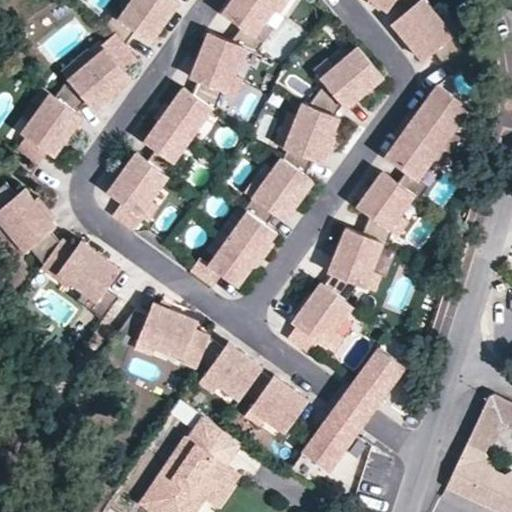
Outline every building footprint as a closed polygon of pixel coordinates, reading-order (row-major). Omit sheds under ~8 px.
[(165,11),(170,3),(176,8),(181,2),(178,0),(140,0),(134,9),(128,4),(120,16),(114,12),(107,22),(115,32),(125,44),(136,30),(152,41),(171,15),(165,11)] [(134,9),(140,0),(131,0),(128,4),(134,9)] [(233,0),(238,3),(233,10),(227,6),(222,12),(242,26),(232,40),(247,46),(257,50),(274,26),(267,21),(261,16),(269,5),(275,9),(281,0),(233,0)] [(233,10),(238,3),(233,0),(230,0),(227,6),(233,10)] [(279,12),(287,0),(281,0),(275,9),(279,12)] [(382,6),(385,0),(375,0),(374,0),(373,0),(371,4),(380,10),(383,6),(382,6)] [(374,0),(375,0),(385,0),(382,6),(383,6),(388,10),(395,0),(399,0),(407,9),(418,0),(374,0)] [(455,34),(462,27),(450,13),(443,19),(437,24),(428,13),(433,8),(426,0),(418,0),(407,9),(392,22),(423,60),(434,51),(443,62),(464,45),(455,34)] [(171,15),(176,8),(170,3),(165,11),(171,15)] [(267,21),(275,9),(269,5),(261,16),(267,21)] [(443,19),(433,8),(428,13),(437,24),(443,19)] [(247,46),(232,40),(209,30),(197,61),(204,64),(200,72),(193,69),(191,76),(198,79),(193,92),(214,107),(216,109),(223,89),(238,95),(244,77),(236,74),(229,71),(234,57),(241,60),(247,46)] [(107,99),(132,78),(125,70),(138,59),(125,44),(115,32),(103,43),(106,46),(94,56),(99,62),(87,72),(76,59),(63,70),(68,77),(56,96),(77,111),(86,99),(95,109),(100,104),(96,99),(102,93),(107,99)] [(359,97),(385,76),(358,45),(346,55),(351,61),(339,71),(335,65),(328,57),(315,69),(325,82),(309,103),(335,114),(343,103),(347,108),(353,103),(348,97),(355,92),(359,97)] [(453,74),(474,57),(464,45),(443,62),(453,74)] [(99,62),(94,56),(88,49),(76,59),(87,72),(99,62)] [(339,71),(351,61),(346,55),(335,65),(339,71)] [(236,74),(241,60),(234,57),(229,71),(236,74)] [(200,72),(204,64),(197,61),(193,69),(200,72)] [(471,107),(438,83),(420,108),(426,112),(421,119),(415,115),(411,121),(451,150),(461,137),(453,131),(447,127),(456,115),(462,119),(471,107)] [(174,162),(214,107),(193,92),(184,85),(169,106),(175,111),(170,117),(166,123),(160,118),(144,140),(156,149),(148,159),(168,173),(175,163),(174,162)] [(64,144),(74,129),(68,125),(73,118),(79,122),(80,121),(84,116),(77,111),(56,96),(43,86),(32,101),(40,107),(46,111),(37,123),(31,119),(21,132),(26,135),(17,148),(39,163),(48,151),(55,156),(64,144)] [(359,97),(355,92),(348,97),(353,103),(359,97)] [(107,99),(102,93),(96,99),(100,104),(107,99)] [(329,147),(335,130),(341,116),(335,114),(309,103),(303,101),(297,114),(304,117),(298,131),(292,128),(283,124),(275,143),(288,148),(284,158),(306,174),(312,158),(323,162),(325,155),(318,152),(322,144),(329,147)] [(170,117),(175,111),(169,106),(164,112),(170,117)] [(37,123),(46,111),(40,107),(31,119),(37,123)] [(421,119),(426,112),(420,108),(415,115),(421,119)] [(166,123),(170,117),(164,112),(160,118),(166,123)] [(298,131),(304,117),(297,114),(292,128),(298,131)] [(453,131),(462,119),(456,115),(447,127),(453,131)] [(84,124),(80,121),(79,122),(73,118),(68,125),(74,129),(64,144),(68,147),(84,124)] [(415,175),(429,156),(433,159),(441,165),(451,150),(411,121),(406,127),(412,132),(407,139),(401,135),(385,156),(407,171),(399,182),(412,191),(416,194),(420,197),(429,185),(419,178),(415,175)] [(407,139),(412,132),(406,127),(401,135),(407,139)] [(330,157),(340,132),(335,130),(329,147),(325,155),(330,157)] [(325,155),(329,147),(322,144),(318,152),(325,155)] [(168,173),(148,159),(137,151),(117,178),(124,182),(119,189),(112,185),(108,191),(122,201),(114,213),(136,229),(144,217),(149,220),(159,206),(151,200),(145,196),(154,184),(160,188),(170,175),(168,173)] [(295,207),(315,180),(306,174),(284,158),(281,156),(273,168),(279,173),(270,185),(264,181),(257,176),(245,191),(253,196),(245,207),(248,209),(267,223),(275,213),(286,220),(290,214),(284,210),(289,203),(295,207)] [(419,178),(433,159),(429,156),(415,175),(419,178)] [(270,185),(279,173),(273,168),(264,181),(270,185)] [(401,214),(397,211),(412,191),(399,182),(382,170),(368,191),(367,192),(373,196),(368,204),(362,199),(361,200),(357,206),(370,215),(363,233),(384,241),(388,243),(393,231),(398,235),(409,220),(401,214)] [(119,189),(124,182),(117,178),(112,185),(119,189)] [(41,217),(46,212),(35,198),(25,187),(17,193),(7,181),(0,186),(0,220),(3,224),(14,238),(5,245),(17,259),(30,248),(44,263),(60,241),(51,230),(57,224),(53,220),(52,218),(46,223),(41,217)] [(151,200),(160,188),(154,184),(145,196),(151,200)] [(373,196),(367,192),(368,191),(363,188),(356,197),(361,200),(362,199),(368,204),(373,196)] [(401,214),(416,194),(412,191),(397,211),(401,214)] [(53,220),(57,216),(39,195),(35,198),(46,212),(41,217),(46,223),(52,218),(53,220)] [(290,214),(295,207),(289,203),(284,210),(290,214)] [(271,240),(278,231),(267,223),(248,209),(209,263),(200,256),(191,269),(213,285),(221,273),(238,286),(253,265),(247,261),(252,254),(256,248),(262,253),(271,240)] [(14,238),(3,224),(0,226),(0,238),(5,245),(14,238)] [(376,291),(382,274),(373,270),(366,267),(372,253),(379,256),(384,241),(363,233),(347,226),(334,256),(341,259),(338,267),(331,264),(328,272),(332,273),(324,283),(346,299),(358,284),(376,291)] [(104,265),(108,258),(81,239),(76,247),(63,237),(60,241),(44,263),(41,267),(55,278),(59,272),(71,281),(76,275),(88,284),(84,290),(77,299),(104,318),(119,296),(108,287),(121,268),(115,264),(111,270),(104,265)] [(257,268),(275,243),(271,240),(262,253),(258,259),(253,265),(257,268)] [(262,253),(256,248),(252,254),(258,259),(262,253)] [(373,270),(379,256),(372,253),(366,267),(373,270)] [(253,265),(258,259),(252,254),(247,261),(253,265)] [(338,267),(341,259),(334,256),(331,264),(338,267)] [(111,270),(115,264),(108,258),(104,265),(111,270)] [(88,284),(76,275),(71,281),(84,290),(88,284)] [(330,326),(339,314),(345,318),(354,305),(346,299),(324,283),(321,281),(312,293),(302,307),(308,312),(303,319),(297,314),(296,315),(293,320),(298,324),(289,336),(311,352),(320,340),(334,350),(344,336),(336,330),(330,326)] [(308,312),(302,307),(312,293),(308,290),(292,312),(296,315),(297,314),(303,319),(308,312)] [(170,307),(172,302),(162,298),(160,303),(161,303),(158,310),(166,313),(169,307),(170,307)] [(211,334),(196,328),(200,319),(170,307),(169,307),(166,313),(158,310),(161,303),(160,303),(153,300),(148,314),(135,309),(120,330),(138,338),(134,347),(153,355),(156,346),(159,339),(173,345),(170,351),(184,357),(182,361),(197,368),(199,362),(210,336),(211,334)] [(336,330),(345,318),(339,314),(330,326),(336,330)] [(264,366),(242,350),(238,356),(231,351),(235,345),(229,340),(224,346),(210,336),(199,362),(208,369),(199,382),(214,392),(219,384),(223,379),(243,394),(245,392),(261,370),(264,366)] [(170,351),(173,345),(159,339),(156,346),(170,351)] [(238,356),(242,350),(235,345),(231,351),(238,356)] [(379,402),(406,366),(379,346),(353,382),(379,402)] [(289,428),(309,399),(288,383),(283,389),(276,384),(281,378),(275,374),(272,378),(261,370),(245,392),(256,400),(245,415),(261,426),(266,418),(269,414),(289,428)] [(288,383),(281,378),(276,384),(283,389),(288,383)] [(219,384),(240,399),(243,394),(223,379),(219,384)] [(367,419),(379,402),(353,382),(342,398),(330,413),(357,433),(367,419)] [(495,469),(490,461),(483,458),(486,452),(489,443),(496,440),(501,430),(497,428),(501,421),(504,421),(511,423),(510,428),(511,429),(511,400),(495,392),(490,395),(446,486),(503,511),(511,511),(511,470),(505,474),(495,469)] [(203,414),(181,399),(171,412),(194,428),(203,414)] [(330,470),(357,433),(330,413),(303,450),(330,470)] [(196,511),(205,498),(229,464),(228,463),(209,450),(224,429),(203,414),(194,428),(189,435),(186,433),(140,502),(154,511),(196,511)] [(266,418),(286,432),(289,428),(269,414),(266,418)] [(510,428),(511,423),(504,421),(501,421),(497,428),(501,430),(510,428)] [(228,463),(242,442),(224,429),(209,450),(228,463)] [(219,507),(241,473),(229,464),(205,498),(219,507)]
